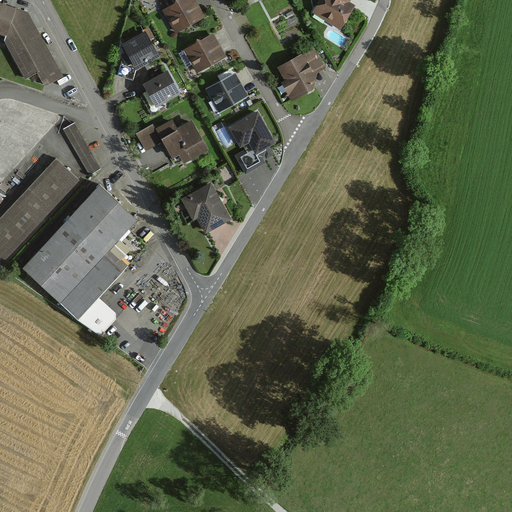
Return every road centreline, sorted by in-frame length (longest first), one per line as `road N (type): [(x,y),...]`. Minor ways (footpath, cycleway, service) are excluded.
road 1 (residential): [(40,0),(205,298)]
road 2 (residential): [(205,298),(136,407),(90,511)]
road 3 (residential): [(302,141),(205,298)]
road 4 (residential): [(219,0),(302,141)]
road 5 (residential): [(385,0),(302,141)]
